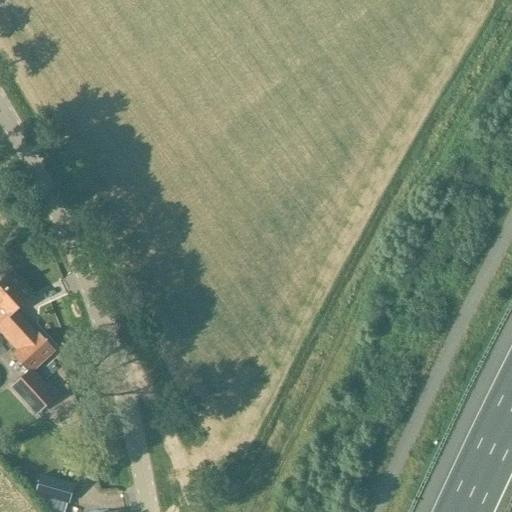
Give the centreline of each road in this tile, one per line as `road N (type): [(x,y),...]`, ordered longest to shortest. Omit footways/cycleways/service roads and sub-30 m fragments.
road 1 (unclassified): [(148,511),(100,316),(59,210),(0,106)]
road 2 (unclassified): [(511,224),(375,511)]
